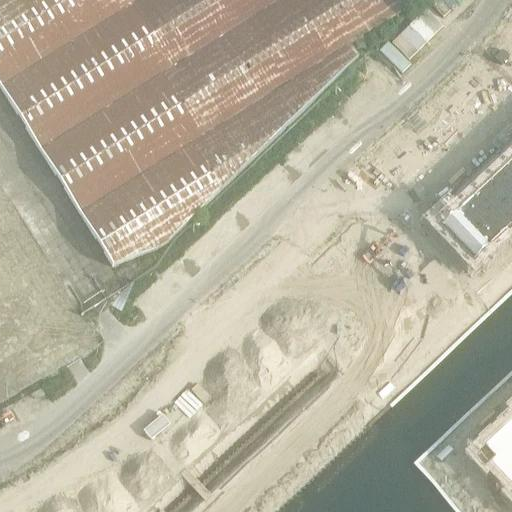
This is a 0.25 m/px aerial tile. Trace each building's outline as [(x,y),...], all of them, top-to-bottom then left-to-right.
[(6,0),(0,4),(0,89),(65,193),(112,269),(157,252),(168,245),(359,62),(351,49),(410,11),(420,0),(6,0)] [(511,70),(506,65),(492,77),(510,94),(511,91),(511,70)] [(492,77),(479,90),(496,107),(510,94),(492,77)] [(479,90),(465,103),(482,120),(496,107),(479,90)] [(465,103),(449,118),(466,135),(482,120),(465,103)] [(449,118),(434,132),(450,150),(466,135),(449,118)] [(434,132),(418,147),(435,165),(450,150),(434,132)] [(418,147),(402,162),(419,180),(435,165),(418,147)] [(402,162),(386,177),(402,195),(419,180),(402,162)] [(511,184),(504,176),(488,191),(511,215),(511,184)] [(0,405),(98,346),(0,189),(0,405)] [(511,215),(488,191),(473,205),(506,240),(511,234),(511,215)] [(458,220),(457,220),(490,255),(506,240),(473,205),(458,220)] [(457,220),(441,236),(457,253),(463,259),(467,264),(473,271),(490,255),(457,220)] [(511,426),(483,454),(493,465),(489,469),(511,494),(511,426)]
